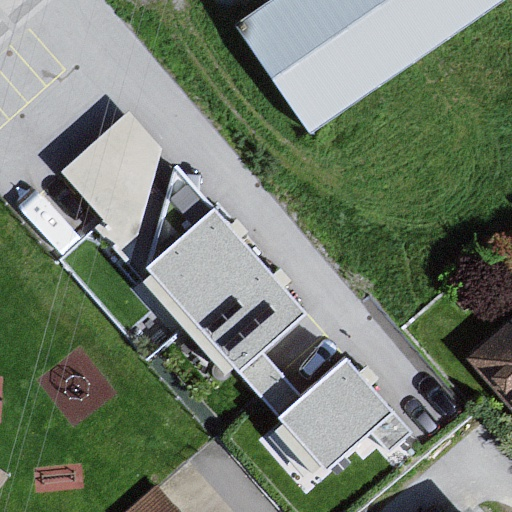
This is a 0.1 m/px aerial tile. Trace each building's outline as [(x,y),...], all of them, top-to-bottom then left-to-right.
[(269,0),(241,19),(313,125),(496,0),(269,0)] [(162,151),(126,110),(59,168),(132,251),(162,151)] [(309,310),(211,201),(143,261),(241,371),(309,310)] [(511,311),(464,352),(511,409),(511,311)] [(410,435),(339,354),(274,410),(325,469),(374,427),(393,450),(410,435)]
